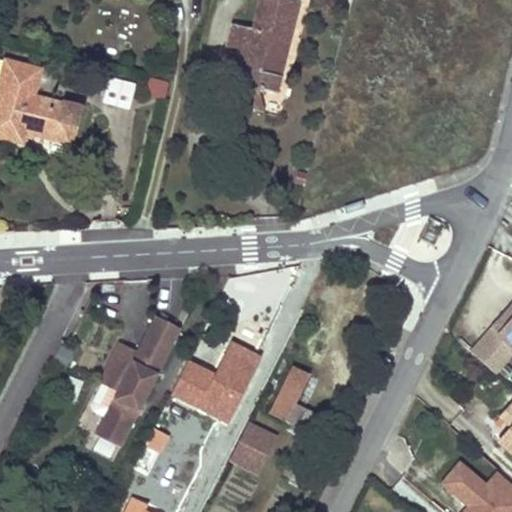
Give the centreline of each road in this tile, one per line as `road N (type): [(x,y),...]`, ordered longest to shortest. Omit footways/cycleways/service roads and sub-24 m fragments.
road 1 (residential): [(319,241),(0,263)]
road 2 (residential): [(445,293),(334,511)]
road 3 (residential): [(497,183),(319,241)]
road 4 (residential): [(319,241),(392,261),(445,293)]
road 5 (residential): [(497,183),(445,293)]
